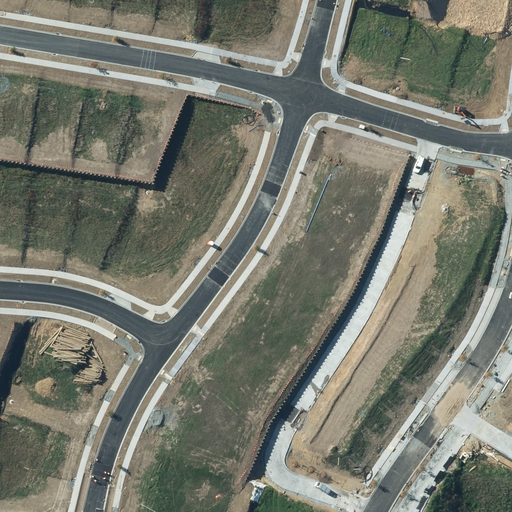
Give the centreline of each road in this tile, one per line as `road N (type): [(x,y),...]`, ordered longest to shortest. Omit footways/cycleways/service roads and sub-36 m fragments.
road 1 (residential): [(373,511),(287,479),(274,466),(274,447),(389,248),(431,132)]
road 2 (residential): [(0,34),(305,93)]
road 3 (residential): [(305,93),(247,235),(166,341)]
road 4 (residential): [(377,511),(511,297)]
road 5 (residential): [(166,341),(108,450),(95,511)]
road 6 (residential): [(0,289),(85,300),(166,341)]
road 7 (residential): [(305,93),(431,132)]
